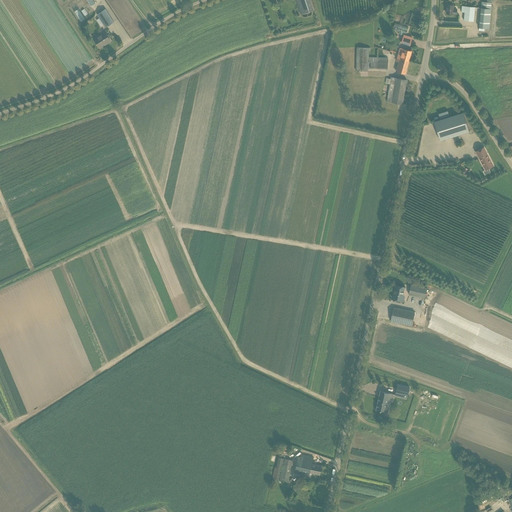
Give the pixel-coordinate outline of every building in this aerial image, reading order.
[(295,0),(301,15),(314,10),(310,0),(295,0)] [(482,2),(479,28),(479,31),(484,31),(485,28),(489,29),(492,3),(482,2)] [(447,5),(446,13),(457,14),(457,10),(453,9),(454,5),(447,5)] [(464,20),(469,21),(473,21),(474,22),(475,11),(479,11),(479,8),(475,7),(462,6),(461,12),(465,12),(464,20)] [(97,15),(103,23),(105,28),(114,22),(111,18),(105,9),(97,15)] [(87,10),(83,12),(88,19),(91,18),(87,10)] [(395,23),(393,29),(399,31),(398,34),(402,35),(402,32),(406,34),(408,27),(395,23)] [(94,39),(97,44),(100,48),(104,46),(103,45),(110,40),(110,41),(111,41),(108,37),(105,32),(94,39)] [(401,43),(405,44),(410,45),(412,37),(404,35),(401,43)] [(368,69),(387,69),(388,58),(370,57),(368,57),(369,51),(370,51),(370,48),(357,47),(356,71),(368,71),(368,69)] [(403,49),(401,56),(401,57),(402,57),(402,59),(409,61),(411,52),(406,50),(403,49)] [(405,74),(409,61),(402,59),(402,57),(401,57),(401,56),(400,55),(400,54),(398,54),(396,61),(399,62),(396,71),(400,73),(405,74)] [(407,80),(402,79),(391,77),(391,79),(387,78),(386,83),(390,84),(387,102),(403,104),(407,80)] [(434,122),(440,141),(469,132),(463,112),(434,122)] [(484,147),(475,151),(485,170),(483,171),(485,175),(490,172),(489,169),(494,166),(484,147)] [(393,299),(401,301),(404,287),(394,285),(393,290),(395,290),(393,299)] [(409,294),(414,296),(425,298),(427,288),(416,286),(411,285),(409,294)] [(391,321),(412,326),(415,312),(393,307),(391,321)] [(456,391),(469,395),(481,359),(477,358),(475,364),(476,364),(475,367),(471,366),(470,371),(469,373),(470,374),(469,378),(467,377),(464,385),(459,383),(456,391)] [(399,386),(397,393),(409,396),(411,389),(399,386)] [(387,413),(392,394),(380,391),(375,410),(387,413)] [(397,420),(410,423),(414,407),(401,404),(397,420)] [(314,457),(309,456),(301,455),(301,457),(298,457),(294,473),(304,475),(305,471),(320,475),(322,466),(312,464),(314,457)] [(281,468),(283,458),(278,457),(275,467),(274,467),(272,479),(278,481),(281,468)] [(279,481),(287,483),(293,460),(284,458),(279,481)]
